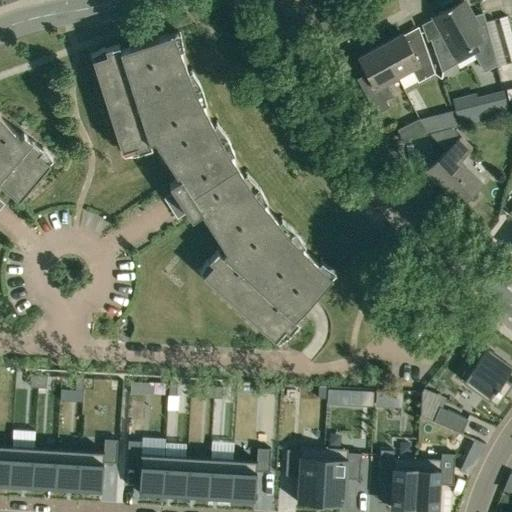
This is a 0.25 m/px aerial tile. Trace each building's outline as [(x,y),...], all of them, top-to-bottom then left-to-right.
[(475,43),(477,47),(474,51),(484,70),(496,64),(483,21),(476,25),(463,0),(462,0),(460,1),(460,0),(449,0),(442,4),(445,9),(433,16),(442,32),(431,38),(442,70),(456,63),(452,56),(475,43)] [(176,193),(168,198),(171,201),(173,202),(174,204),(175,206),(177,209),(178,212),(178,213),(185,208),(191,218),(201,211),(226,249),(219,248),(209,259),(213,263),(203,275),(275,339),(285,328),(289,331),(299,320),(295,316),(309,300),(331,276),(290,234),(279,221),(252,188),(221,138),(202,102),(194,86),(173,32),(121,49),(119,43),(105,48),(107,54),(92,58),(122,150),(136,145),(138,151),(152,146),(150,141),(154,140),(179,177),(169,183),(176,193)] [(380,45),(397,77),(411,70),(418,82),(435,73),(426,48),(414,55),(402,33),(380,45)] [(386,83),(397,77),(380,45),(357,57),(369,79),(359,84),(375,114),(389,107),(386,100),(393,96),(386,83)] [(452,104),(457,125),(480,119),(475,98),(452,104)] [(453,110),(441,113),(444,128),(457,125),(453,110)] [(0,203),(0,183),(19,199),(50,162),(39,152),(42,148),(23,132),(20,135),(0,114),(0,203)] [(419,118),(397,129),(400,140),(427,133),(419,118)] [(433,180),(436,177),(461,203),(482,183),(459,159),(471,147),(460,136),(424,171),(433,180)] [(511,366),(487,348),(475,364),(471,361),(461,375),(465,377),(463,380),(497,405),(511,384),(511,383),(503,377),(511,366)] [(30,374),(30,386),(38,387),(39,375),(30,374)] [(39,375),(38,387),(46,387),(47,375),(39,375)] [(76,377),(75,389),(83,389),(84,377),(76,377)] [(169,382),(168,395),(177,395),(177,383),(169,382)] [(280,383),(256,382),(255,392),(279,393),(280,383)] [(206,384),(206,397),(214,397),(214,385),(206,384)] [(214,385),(214,397),(222,398),(222,386),(214,385)] [(327,386),(319,386),(318,398),(326,398),(327,386)] [(439,407),(433,420),(462,433),(468,419),(439,407)] [(80,449),(78,488),(101,490),(103,461),(116,462),(118,439),(104,438),(103,450),(80,449)] [(128,439),(127,462),(140,463),(138,492),(162,493),(164,453),(141,452),(142,440),(128,439)] [(0,483),(9,484),(11,445),(0,444),(0,483)] [(11,445),(9,484),(32,485),(34,446),(11,445)] [(287,448),(285,474),(299,475),(297,501),(321,503),(324,446),(300,445),(300,449),(287,448)] [(34,446),(32,485),(55,487),(57,448),(34,446)] [(324,446),(321,503),(345,504),(346,478),(359,478),(361,452),(348,451),(348,448),(324,446)] [(233,458),(231,497),(254,499),(256,470),(269,471),(271,448),(257,447),(256,459),(233,458)] [(57,448),(55,487),(78,488),(80,449),(57,448)] [(380,448),(379,479),(392,480),(390,507),(414,508),(417,457),(394,455),(394,449),(380,448)] [(417,457),(414,508),(438,510),(440,483),(453,484),(455,453),(441,452),(441,458),(417,457)] [(164,453),(162,493),(185,495),(187,455),(164,453)] [(187,455),(185,495),(208,496),(210,456),(187,455)] [(210,456),(208,496),(231,497),(233,458),(210,456)]
